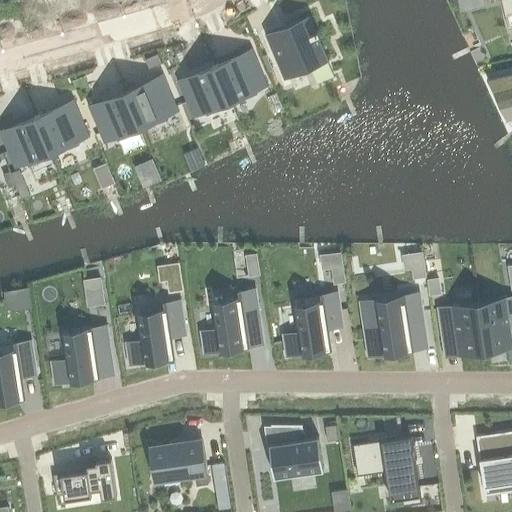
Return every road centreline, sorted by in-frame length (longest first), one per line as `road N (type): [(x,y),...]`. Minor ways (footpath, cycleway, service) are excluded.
road 1 (residential): [(227,381),(180,382),(18,429)]
road 2 (residential): [(436,383),(227,381)]
road 3 (residential): [(0,62),(198,4)]
road 4 (residential): [(227,381),(245,511)]
road 5 (residential): [(436,383),(455,511)]
